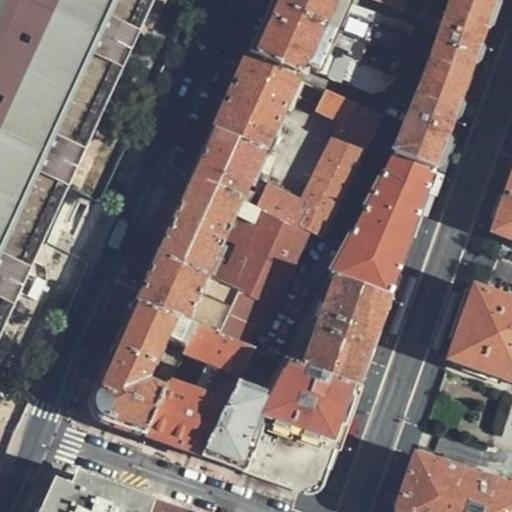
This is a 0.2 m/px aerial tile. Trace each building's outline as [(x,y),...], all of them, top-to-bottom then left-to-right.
[(272,0),(265,18),(248,56),(299,78),(305,66),(319,72),(320,70),(372,92),(391,92),(415,25),(344,0),(343,0),(379,0),(401,8),(403,0),(272,0)] [(449,0),(393,157),(435,172),(448,133),(477,52),(494,0),(449,0)] [(299,78),(248,56),(229,98),(214,130),(265,154),(299,78)] [(261,209),(308,230),(324,237),(382,115),(327,91),(317,110),(347,123),(306,204),(271,188),(261,209)] [(265,154),(214,130),(198,168),(193,180),(243,202),(265,154)] [(338,280),(390,300),(419,216),(435,172),(393,157),(345,246),(329,277),(338,280)] [(511,179),(505,200),(492,237),(511,244),(511,179)] [(243,202),(193,180),(176,217),(159,256),(209,277),(233,227),(243,202)] [(261,209),(243,202),(233,227),(240,230),(218,280),(225,283),(204,330),(242,345),(261,304),(272,309),(308,230),(261,209)] [(143,291),(137,305),(196,327),(204,330),(225,283),(218,280),(209,277),(159,256),(143,291)] [(305,369),(358,389),(373,349),(390,300),(338,280),(305,369)] [(511,303),(472,289),(443,373),(446,374),(479,385),(511,396),(511,303)] [(98,420),(146,438),(169,387),(183,355),(196,327),(137,305),(125,333),(98,394),(94,401),(93,409),(94,414),(98,420)] [(204,330),(196,327),(183,355),(239,376),(252,348),(242,345),(204,330)] [(349,418),(358,389),(305,369),(280,359),(267,397),(241,472),(306,495),(313,495),(322,492),(324,490),(349,418)] [(225,466),(241,472),(267,397),(235,384),(225,407),(201,458),(225,466)] [(169,387),(146,438),(174,448),(201,458),(225,407),(169,387)] [(511,511),(511,492),(415,459),(412,458),(395,508),(397,511),(511,511)] [(46,511),(170,511),(149,504),(96,485),(77,478),(60,482),(46,511)]
